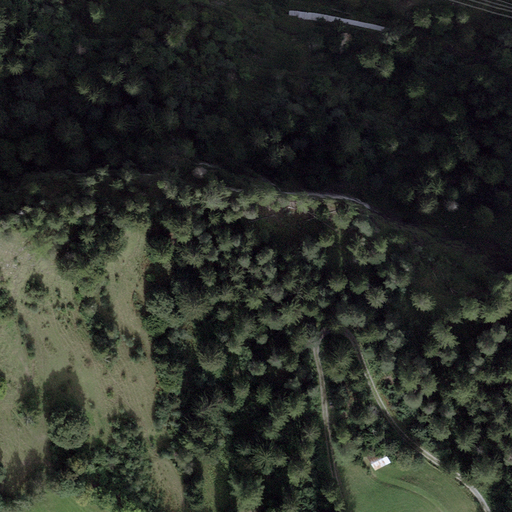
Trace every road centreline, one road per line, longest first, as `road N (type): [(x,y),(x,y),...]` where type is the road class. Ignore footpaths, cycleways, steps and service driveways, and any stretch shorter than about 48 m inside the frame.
road 1 (primary): [(511,370),(0,161)]
road 2 (track): [(487,511),(385,409),(360,346),(333,323),(321,338),(325,428),(346,511)]
road 3 (track): [(297,10),(492,63),(511,76)]
